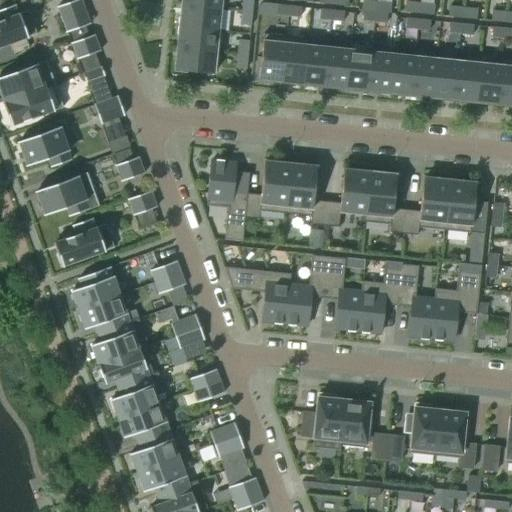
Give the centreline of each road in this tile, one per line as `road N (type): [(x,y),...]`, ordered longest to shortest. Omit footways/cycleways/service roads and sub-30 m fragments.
road 1 (residential): [(141,115),(511,154)]
road 2 (residential): [(227,352),(511,379)]
road 3 (residential): [(141,115),(227,352)]
road 4 (residential): [(227,352),(287,511)]
road 5 (residential): [(102,0),(141,115)]
